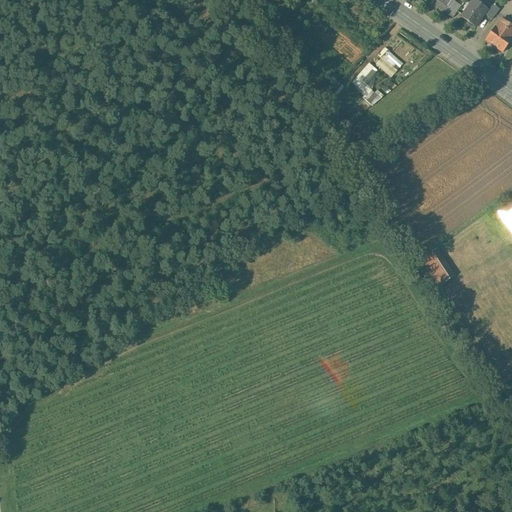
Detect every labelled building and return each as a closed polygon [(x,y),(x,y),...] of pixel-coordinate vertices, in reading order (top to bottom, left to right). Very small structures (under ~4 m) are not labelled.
[(456,3),(452,0),(449,0),(442,10),(448,14),(456,3)] [(487,9),(475,0),(471,0),(460,16),(474,26),(483,15),(487,9)] [(487,9),(483,15),(490,20),(499,8),(492,3),(487,9)] [(511,38),(511,26),(500,18),(485,40),(502,53),(511,38)] [(391,77),(403,63),(387,50),(375,63),(391,77)] [(369,87),(379,75),(372,69),(374,67),(369,62),(350,83),(370,100),(376,93),(369,87)] [(322,100),(319,121),(337,123),(339,102),(322,100)] [(511,196),(495,210),(511,230),(511,196)] [(436,249),(418,261),(436,287),(454,275),(436,249)]
